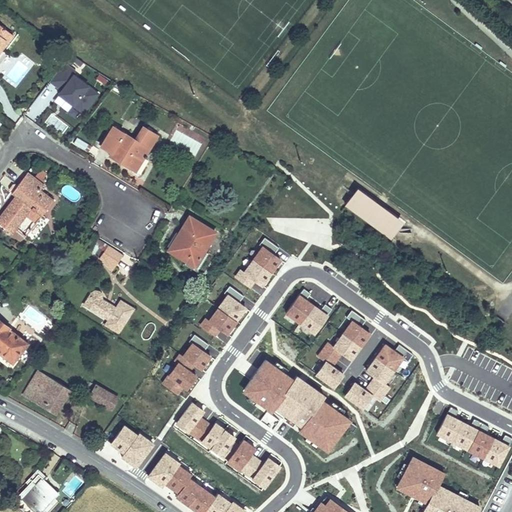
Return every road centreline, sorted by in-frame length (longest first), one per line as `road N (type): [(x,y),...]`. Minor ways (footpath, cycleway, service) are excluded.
road 1 (residential): [(511,421),(442,384),(428,350),(336,279),(313,267),(294,270),(214,381),(222,401),(292,453),(296,486),(268,511)]
road 2 (residential): [(0,162),(22,133),(141,207),(146,237)]
road 3 (tertiary): [(173,511),(0,403)]
